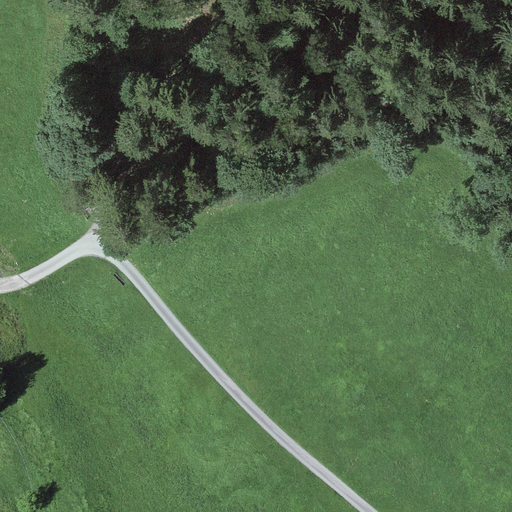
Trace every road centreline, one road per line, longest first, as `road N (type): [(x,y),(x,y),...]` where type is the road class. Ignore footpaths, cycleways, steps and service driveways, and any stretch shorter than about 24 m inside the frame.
road 1 (track): [(511,129),(449,104),(404,97),(280,142),(105,223)]
road 2 (track): [(96,247),(118,259),(250,407),(369,511)]
